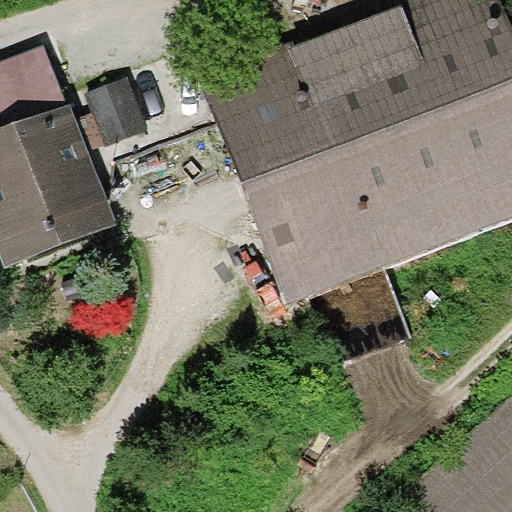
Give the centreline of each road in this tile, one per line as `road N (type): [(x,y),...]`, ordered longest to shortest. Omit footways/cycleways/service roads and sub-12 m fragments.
road 1 (track): [(304,511),(358,476),(511,335)]
road 2 (track): [(146,0),(0,32)]
